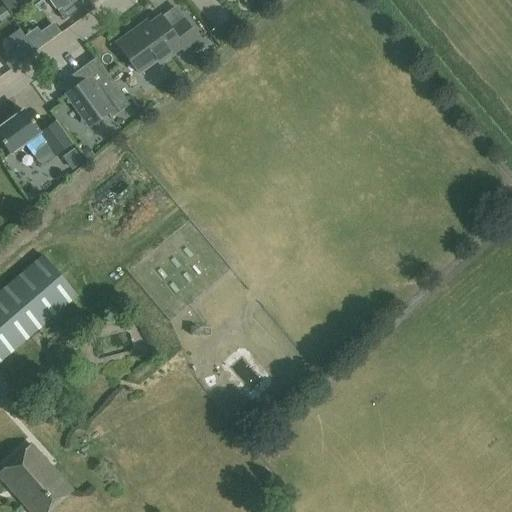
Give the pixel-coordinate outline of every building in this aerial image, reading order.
[(0,0),(10,16),(19,9),(14,2),(12,0),(0,0)] [(48,0),(63,20),(89,2),(87,0),(48,0)] [(181,48),(186,56),(201,45),(184,20),(170,30),(159,16),(138,32),(136,29),(116,43),(138,74),(156,60),(159,64),(181,48)] [(129,105),(95,58),(71,75),(78,85),(75,87),(69,86),(68,92),(65,94),(67,97),(66,104),(72,105),(81,117),(80,123),(86,124),(88,127),(91,125),(97,126),(99,120),(107,113),(110,118),(116,114),(122,115),(123,109),(129,105)] [(50,150),(55,156),(71,145),(54,122),(39,133),(23,110),(0,126),(0,143),(9,155),(24,144),(36,160),(50,150)] [(47,163),(52,180),(72,175),(67,158),(47,163)] [(0,359),(46,320),(75,296),(41,256),(0,291),(0,359)] [(0,476),(31,511),(49,511),(71,492),(31,447),(0,474),(0,476)]
